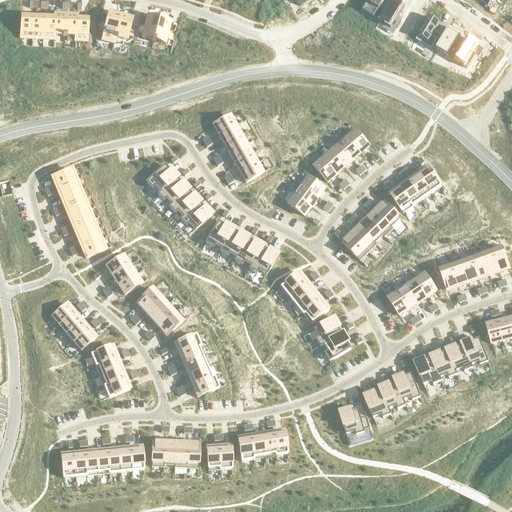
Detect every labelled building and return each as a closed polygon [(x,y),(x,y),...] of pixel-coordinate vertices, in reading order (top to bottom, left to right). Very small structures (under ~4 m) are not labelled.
[(370,1),(363,13),(374,19),(375,18),(379,21),(384,12),(380,10),(385,3),(384,3),(385,0),(371,0),(371,1),(370,1)] [(393,1),(380,23),(391,30),(393,26),(398,28),(401,23),(397,20),(404,8),(393,1)] [(413,8),(399,30),(414,39),(420,30),(416,27),(423,15),(413,8)] [(105,30),(104,35),(113,38),(113,39),(115,39),(120,17),(109,14),(106,25),(101,24),(100,29),(105,30)] [(54,36),(62,36),(62,38),(64,38),(65,16),(54,16),(54,20),(54,36)] [(66,38),(66,37),(75,37),(76,21),(77,17),(65,16),(64,38),(66,38)] [(117,39),(127,41),(128,36),(132,37),(134,32),(129,31),(132,20),(120,17),(115,39),(117,40),(117,39)] [(22,18),(21,39),(32,40),(33,19),(22,18)] [(143,34),(142,39),(151,41),(151,43),(153,43),(159,20),(147,18),(144,29),(140,27),(139,33),(143,34)] [(430,18),(416,40),(426,47),(440,24),(430,18)] [(43,40),(44,19),(33,19),(32,40),(43,40)] [(43,40),(54,41),(54,36),(54,20),(44,19),(43,40)] [(155,42),(165,45),(166,40),(170,41),(172,35),(167,34),(170,23),(159,20),(153,43),(155,44),(155,42)] [(75,42),(86,42),(87,21),(76,21),(75,37),(75,42)] [(450,29),(437,50),(448,57),(449,56),(453,59),(458,50),(454,48),(457,42),(452,39),(456,33),(451,30),(451,29),(450,29)] [(467,39),(454,61),(467,70),(473,60),(471,59),(478,46),(467,39)] [(230,117),(213,127),(219,137),(235,127),(230,117)] [(224,146),(241,136),(235,127),(219,137),(224,146)] [(369,147),(356,132),(348,140),(361,155),(369,147)] [(241,136),(224,146),(229,155),(246,146),(241,136)] [(361,155),(348,140),(339,147),(353,162),(361,155)] [(246,146),(229,155),(235,165),(252,155),(246,146)] [(331,154),(345,169),(353,162),(339,147),(331,154)] [(323,161),(336,176),(345,169),(331,154),(323,161)] [(240,174),(257,164),(252,155),(235,165),(240,174)] [(336,176),(323,161),(315,168),(328,184),(336,176)] [(246,184),(263,174),(257,164),(240,174),(246,184)] [(164,167),(146,184),(152,190),(155,188),(160,194),(157,196),(158,196),(178,178),(171,171),(169,172),(164,167)] [(440,185),(428,168),(419,175),(431,192),(440,185)] [(57,189),(75,181),(71,171),(52,179),(57,189)] [(431,192),(419,175),(409,182),(421,199),(431,192)] [(166,200),(171,206),(169,208),(169,209),(189,190),(182,183),(180,185),(176,180),(178,178),(158,196),(163,202),(166,200)] [(325,191),(309,179),(302,188),(318,200),(325,191)] [(75,181),(57,189),(61,199),(80,191),(75,181)] [(412,205),(421,199),(409,182),(400,188),(412,205)] [(296,196),(312,209),(318,200),(302,188),(296,196)] [(412,205),(400,188),(390,195),(402,212),(412,205)] [(189,190),(169,209),(175,215),(177,212),(183,218),(180,221),(200,203),(194,195),(192,197),(188,192),(189,191),(189,190)] [(65,209),(84,201),(80,191),(61,199),(65,209)] [(312,209),(296,196),(289,205),(305,218),(312,209)] [(69,219),(88,211),(84,201),(65,209),(69,219)] [(189,225),(195,232),(212,216),(205,208),(203,210),(199,205),(201,203),(200,203),(180,221),(186,227),(189,225)] [(376,212),(392,228),(400,220),(385,204),(376,212)] [(73,229),(92,221),(88,211),(69,219),(73,229)] [(392,228),(376,212),(368,220),(384,236),(392,228)] [(360,228),(375,244),(384,236),(368,220),(360,228)] [(92,221),(73,229),(78,239),(96,231),(92,221)] [(218,223),(205,245),(213,249),(215,246),(222,250),(220,253),(234,230),(225,225),(224,227),(218,223)] [(375,244),(360,228),(351,236),(367,252),(375,244)] [(234,230),(220,253),(227,258),(229,254),(236,258),(234,262),(235,262),(248,238),(240,233),(238,235),(233,232),(234,230)] [(82,249),(100,241),(96,231),(78,239),(82,249)] [(343,244),(359,260),(367,252),(351,236),(343,244)] [(254,242),(253,244),(248,241),(249,239),(248,238),(235,262),(242,266),(244,263),(251,267),(249,270),(263,247),(254,242)] [(100,241),(82,249),(86,259),(105,251),(100,241)] [(266,276),(278,256),(269,250),(268,252),(262,249),(263,247),(249,270),(257,274),(258,271),(266,276)] [(491,252),(499,273),(509,269),(502,248),(491,252)] [(499,273),(491,252),(481,255),(489,277),(499,273)] [(489,277),(481,255),(471,259),(478,280),(489,277)] [(112,278),(130,267),(123,257),(106,268),(112,278)] [(478,280),(471,259),(461,263),(468,284),(478,280)] [(468,284),(461,263),(450,266),(458,288),(468,284)] [(458,288),(450,266),(440,270),(448,292),(458,288)] [(130,267),(112,278),(118,287),(135,276),(130,267)] [(292,296),(308,283),(301,274),(284,287),(292,296)] [(124,296),(142,285),(135,276),(118,287),(124,296)] [(437,292),(425,276),(416,282),(427,299),(437,292)] [(427,299),(416,282),(407,288),(418,305),(427,299)] [(308,283),(292,296),(299,305),(315,292),(308,283)] [(418,305),(407,288),(398,294),(409,311),(418,305)] [(154,289),(137,304),(144,313),(161,297),(154,289)] [(315,292),(299,305),(306,314),(322,301),(315,292)] [(409,311),(398,294),(389,300),(400,317),(409,311)] [(152,321),(168,305),(161,297),(144,313),(152,321)] [(314,323),(330,310),(322,301),(306,314),(314,323)] [(67,305),(52,318),(60,327),(74,314),(67,305)] [(168,305),(152,321),(159,329),(176,313),(168,305)] [(166,337),(183,322),(176,313),(159,329),(166,337)] [(67,335),(82,322),(74,314),(60,327),(67,335)] [(321,348),(344,334),(344,333),(342,335),(339,329),(341,328),(335,319),(315,331),(320,339),(317,341),(321,348)] [(498,323),(503,342),(511,339),(511,334),(508,321),(498,323)] [(74,343),(89,331),(82,322),(67,335),(74,343)] [(487,326),(492,345),(503,342),(498,323),(487,326)] [(81,352),(96,339),(89,331),(74,343),(81,352)] [(344,334),(321,348),(325,347),(329,353),(326,355),(330,363),(351,350),(348,344),(350,342),(344,334)] [(179,356),(198,348),(194,337),(175,346),(179,356)] [(462,345),(472,370),(473,369),(471,366),(479,363),(480,366),(488,363),(479,340),(472,343),(471,341),(462,345)] [(472,370),(462,345),(463,347),(457,349),(456,347),(446,351),(457,376),(456,373),(463,369),(465,373),(472,370)] [(98,366),(117,359),(112,347),(93,355),(98,366)] [(184,367),(203,359),(198,348),(179,356),(184,367)] [(457,376),(446,351),(447,353),(441,356),(440,354),(431,357),(441,382),(442,382),(440,379),(448,376),(449,379),(457,376)] [(441,382),(431,357),(430,358),(431,360),(425,362),(425,360),(415,364),(424,386),(432,382),(434,386),(441,382)] [(102,377),(121,369),(117,359),(98,366),(102,377)] [(188,377),(207,369),(203,359),(184,367),(188,377)] [(106,387),(126,380),(121,369),(102,377),(106,387)] [(193,388),(212,380),(207,369),(188,377),(193,388)] [(394,380),(406,407),(404,401),(411,398),(413,402),(421,398),(411,375),(404,378),(404,376),(394,380)] [(111,398),(130,391),(126,380),(106,387),(111,398)] [(198,399),(217,391),(212,380),(193,388),(198,399)] [(389,385),(380,389),(391,416),(389,410),(397,407),(398,410),(406,407),(394,380),(396,385),(390,387),(389,385)] [(365,397),(374,419),(382,416),(383,419),(391,416),(380,389),(379,389),(381,393),(375,396),(374,393),(365,397)] [(340,413),(347,436),(356,433),(357,436),(365,434),(364,430),(370,429),(366,418),(361,420),(358,410),(351,412),(350,410),(340,413)] [(287,453),(284,432),(272,434),(275,455),(287,453)] [(275,455),(272,434),(261,436),(264,456),(275,455)] [(264,456),(261,436),(250,438),(253,458),(264,456)] [(253,458),(250,438),(238,440),(241,460),(253,458)] [(152,443),(151,466),(163,466),(164,443),(152,443)] [(175,467),(176,444),(164,443),(163,466),(175,467)] [(186,467),(187,445),(176,444),(175,467),(186,467)] [(198,468),(199,445),(187,445),(186,467),(198,468)] [(130,450),(132,470),(143,469),(141,448),(130,450)] [(208,470),(220,469),(218,448),(207,449),(208,470)] [(218,448),(220,469),(232,468),(230,448),(218,448)] [(118,451),(120,471),(132,470),(130,450),(118,451)] [(120,471),(118,451),(107,452),(109,472),(120,471)] [(96,453),(98,474),(109,472),(107,452),(96,453)] [(98,474),(96,453),(84,454),(86,475),(98,474)] [(73,455),(75,476),(86,475),(84,454),(73,455)] [(75,476),(73,455),(61,456),(63,477),(75,476)]
